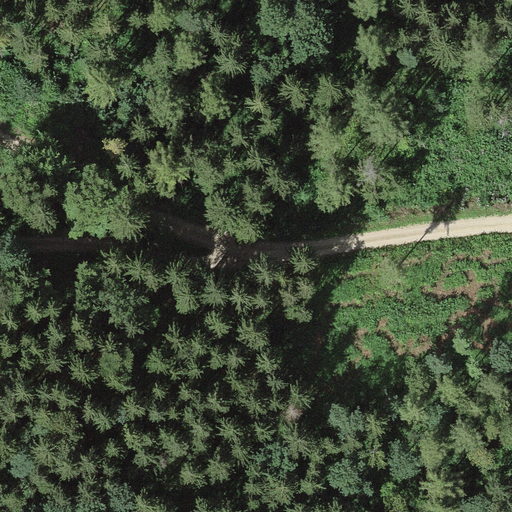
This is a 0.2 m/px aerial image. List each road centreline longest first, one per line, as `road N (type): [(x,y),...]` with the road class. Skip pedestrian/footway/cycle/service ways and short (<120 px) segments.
road 1 (track): [(511,224),(222,260),(0,243)]
road 2 (track): [(7,242),(218,339),(362,361)]
road 3 (track): [(257,252),(146,211),(0,138)]
